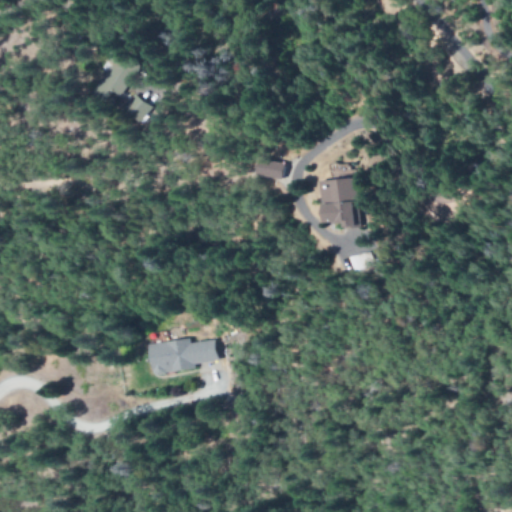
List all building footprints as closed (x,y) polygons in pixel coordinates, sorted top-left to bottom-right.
[(138,71),(113,57),(106,70),(111,72),(104,84),(125,95),(138,71)] [(155,106),(137,94),(128,108),(146,120),(155,106)] [(260,176),(286,180),(288,163),(262,160),(260,176)] [(327,224),(347,223),(347,229),(361,228),(358,179),(324,182),(326,203),(325,203),(327,224)] [(352,271),(372,265),(369,253),(348,258),(352,271)] [(219,340),(194,343),(193,340),(153,345),(157,376),(197,371),(197,364),(221,361),(219,340)]
